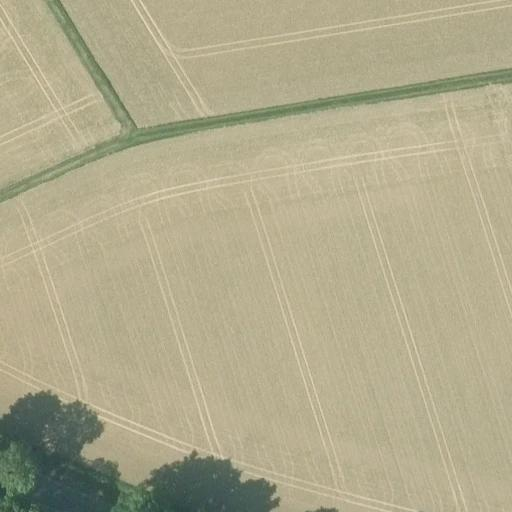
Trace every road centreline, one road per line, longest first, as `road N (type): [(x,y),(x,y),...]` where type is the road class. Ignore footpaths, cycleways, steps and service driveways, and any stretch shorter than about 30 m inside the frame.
road 1 (track): [(0,199),(135,143),(511,74)]
road 2 (track): [(54,0),(135,143)]
